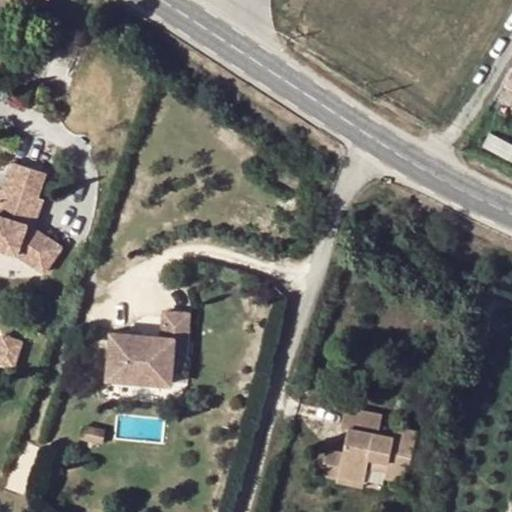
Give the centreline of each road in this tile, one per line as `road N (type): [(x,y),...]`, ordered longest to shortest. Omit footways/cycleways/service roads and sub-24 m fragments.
road 1 (secondary): [(511,212),(367,137),(244,49),(158,0)]
road 2 (unknown): [(367,137),(322,254),(247,511)]
road 3 (unknown): [(0,113),(76,148),(82,184),(71,229)]
